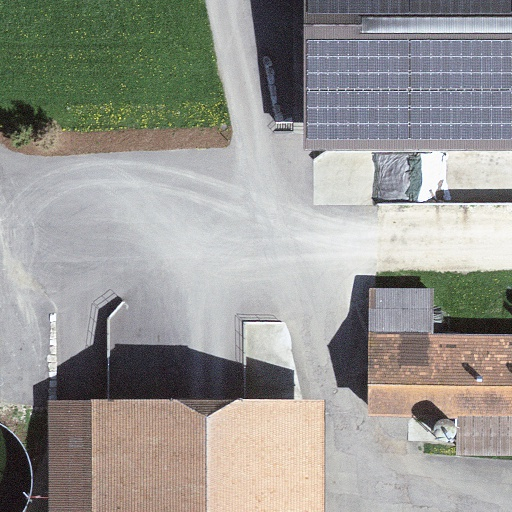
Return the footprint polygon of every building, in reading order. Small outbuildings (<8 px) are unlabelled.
[(511,0),(305,0),(304,135),(443,135),(444,84),(511,83),(511,0)] [(511,421),(511,350),(415,349),(416,295),(360,294),(358,419),(511,421)] [(266,397),(267,384),(259,375),(247,374),(237,382),(236,394),(244,404),(257,405),(266,397)] [(288,511),(289,413),(108,412),(107,511),(288,511)] [(0,511),(23,511),(24,511),(32,480),(27,459),(16,441),(0,430),(0,511)]
